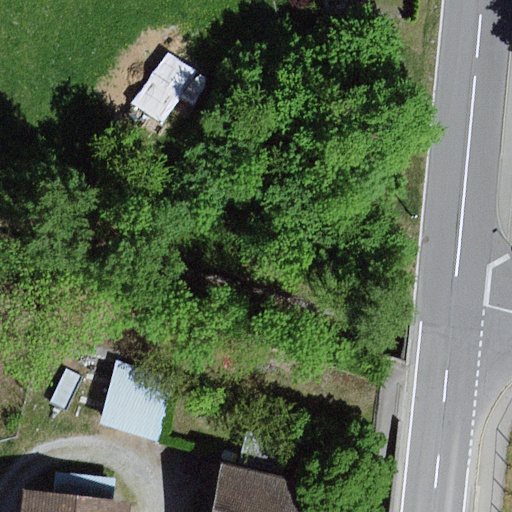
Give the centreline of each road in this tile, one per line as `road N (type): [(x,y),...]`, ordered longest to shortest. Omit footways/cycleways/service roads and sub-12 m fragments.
road 1 (primary): [(452,302),(481,0)]
road 2 (primary): [(432,511),(452,302)]
